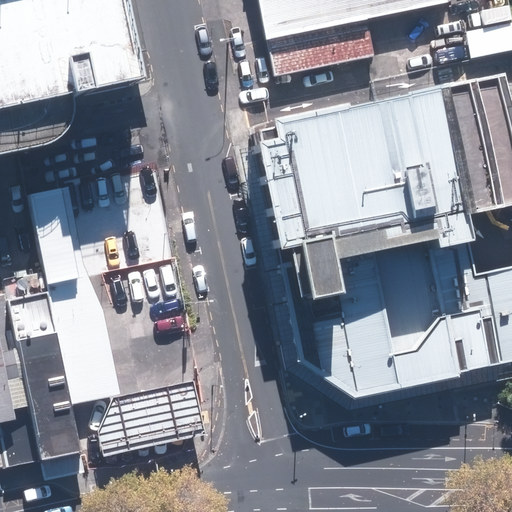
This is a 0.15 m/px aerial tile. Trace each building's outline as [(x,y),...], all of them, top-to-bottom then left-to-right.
[(123,73),(166,64),(155,0),(0,0),(0,100),(84,81),(102,77),(123,73)] [(258,0),(272,77),(374,56),(365,18),(452,2),(451,0),(258,0)] [(511,70),(511,66),(288,107),(291,117),(272,120),(253,133),(300,357),(356,395),(511,357),(511,260),(480,268),(473,235),(489,234),(483,204),(511,199),(511,70)] [(511,375),(511,357),(356,395),(300,357),(253,133),(238,145),(285,362),(351,408),(511,375)] [(70,182),(39,189),(55,287),(78,401),(124,391),(108,307),(90,270),(70,182)] [(32,405),(43,456),(84,448),(87,447),(78,401),(55,287),(13,294),(32,405)] [(0,464),(43,456),(32,405),(26,406),(15,349),(6,350),(0,319),(0,464)] [(199,376),(117,394),(102,428),(108,453),(211,430),(199,376)] [(84,448),(43,456),(47,479),(89,470),(84,448)]
